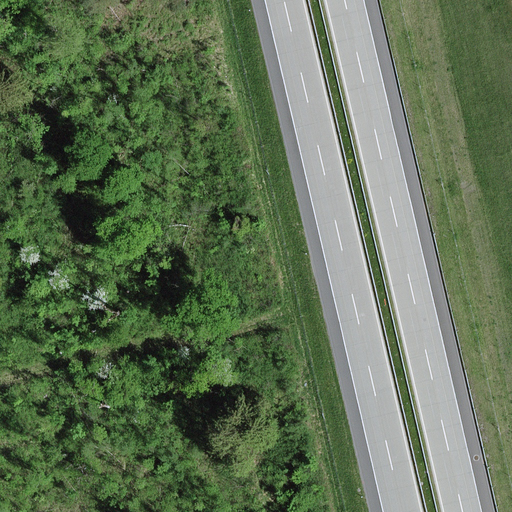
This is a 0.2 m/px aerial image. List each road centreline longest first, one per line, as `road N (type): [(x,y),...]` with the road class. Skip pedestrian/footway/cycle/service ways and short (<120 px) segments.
road 1 (motorway): [(283,0),(402,511)]
road 2 (motorway): [(461,511),(343,0)]
